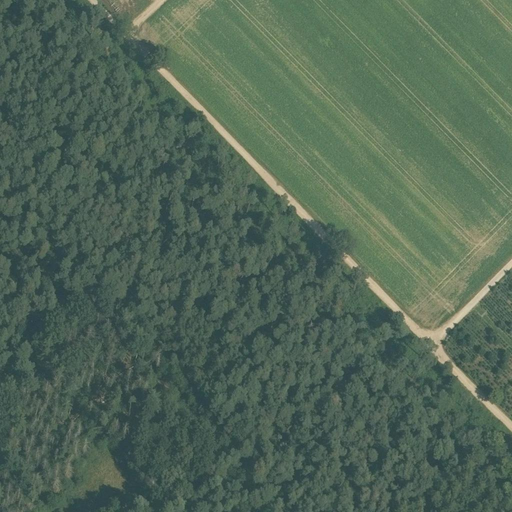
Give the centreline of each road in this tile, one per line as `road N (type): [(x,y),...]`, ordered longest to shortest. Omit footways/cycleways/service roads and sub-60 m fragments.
road 1 (track): [(439,349),(92,0)]
road 2 (track): [(322,511),(0,188)]
